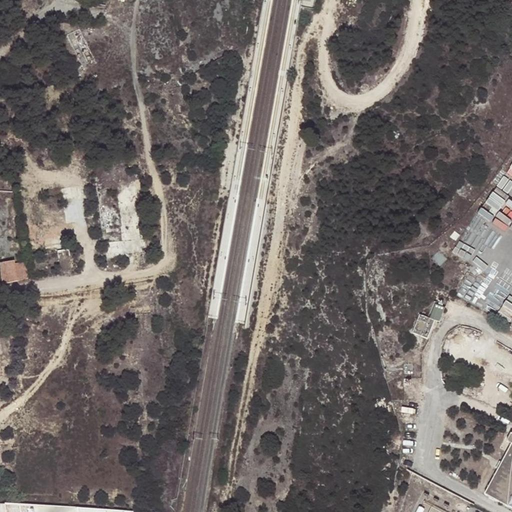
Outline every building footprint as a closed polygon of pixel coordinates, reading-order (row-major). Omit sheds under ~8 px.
[(28,279),(25,261),(13,262),(13,259),(0,261),(0,268),(2,283),(28,279)] [(489,309),(511,320),(511,266),(510,265),(489,309)] [(421,317),(413,336),(428,342),(436,323),(440,324),(445,310),(436,307),(430,321),(421,317)] [(511,509),(511,433),(506,441),(511,443),(484,495),(511,509)] [(0,511),(61,511),(60,505),(0,503),(0,511)]
